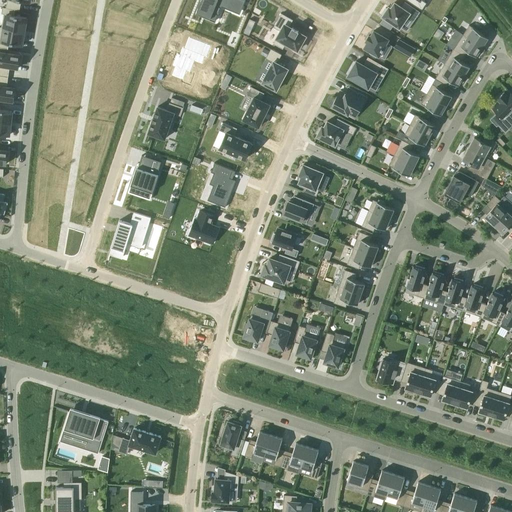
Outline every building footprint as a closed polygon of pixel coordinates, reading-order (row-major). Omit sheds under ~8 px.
[(10,0),(9,8),(16,9),(21,11),(24,1),(32,3),(32,0),(10,0)] [(201,0),(196,13),(205,17),(205,18),(216,22),(222,7),(240,14),(245,0),(201,0)] [(386,8),(382,13),(384,14),(382,16),(399,28),(400,27),(409,13),(416,18),(420,12),(405,2),(401,7),(395,3),(394,4),(391,8),(389,7),(388,9),(386,8)] [(3,7),(2,14),(7,15),(5,28),(26,31),(28,18),(15,16),(16,9),(9,8),(3,7)] [(281,31),(274,43),(283,48),(286,43),(298,50),(300,45),(302,46),(307,38),(305,37),(305,36),(298,32),(298,31),(292,28),(289,27),(293,20),(281,13),(274,27),(281,31)] [(465,32),(463,34),(467,37),(479,45),(482,47),(487,39),(488,38),(489,38),(488,37),(475,29),(473,27),(469,25),(465,32)] [(0,41),(0,47),(11,49),(12,44),(24,46),(26,31),(5,28),(3,42),(2,42),(0,41)] [(367,42),(364,47),(371,51),(370,53),(376,57),(377,55),(379,56),(387,42),(389,39),(374,30),(371,36),(369,35),(366,41),(367,42)] [(454,49),(464,56),(468,51),(476,56),(477,56),(476,56),(482,48),(482,47),(479,45),(467,37),(463,34),(454,49)] [(175,67),(172,76),(183,80),(187,71),(190,73),(195,61),(202,64),(205,57),(207,57),(211,45),(189,37),(185,48),(183,47),(180,55),(177,54),(173,66),(175,67)] [(399,40),(395,47),(410,56),(414,49),(399,40)] [(273,62),(262,82),(276,90),(288,69),(277,63),(282,54),(271,49),(266,58),(273,62)] [(444,62),(449,52),(443,49),(438,59),(444,62)] [(454,49),(444,64),(448,66),(464,76),(470,67),(470,66),(461,61),(462,60),(464,56),(454,49)] [(1,51),(0,61),(0,75),(12,77),(13,67),(21,69),(22,65),(23,66),(24,58),(23,58),(23,55),(1,51)] [(356,60),(348,76),(368,88),(369,87),(375,77),(382,81),(389,69),(372,59),(367,67),(363,64),(356,60)] [(444,64),(435,79),(446,85),(449,80),(458,85),(459,85),(458,85),(464,76),(448,66),(444,64)] [(0,75),(0,98),(17,101),(17,99),(18,99),(18,93),(17,92),(17,90),(10,88),(11,77),(0,75)] [(432,84),(427,94),(431,96),(446,105),(447,105),(452,96),(452,95),(436,86),(432,84)] [(254,97),(243,119),(259,127),(270,104),(261,100),(264,93),(251,87),(248,94),(254,97)] [(340,89),(331,106),(355,119),(367,97),(349,87),(346,92),(340,89)] [(505,133),(511,125),(511,90),(511,92),(509,90),(506,94),(504,92),(497,98),(499,100),(492,107),(504,119),(498,125),(505,133)] [(427,94),(421,103),(441,115),(442,114),(441,114),(447,105),(446,105),(431,96),(427,94)] [(0,102),(0,121),(15,123),(16,110),(2,109),(2,103),(0,102)] [(159,106),(149,133),(166,139),(175,113),(181,115),(184,108),(170,103),(168,109),(159,106)] [(415,114),(410,124),(414,126),(430,135),(435,126),(436,125),(415,114)] [(319,127),(316,133),(318,134),(317,136),(335,145),(343,130),(353,135),(356,128),(338,118),(334,125),(327,121),(324,127),(322,126),(321,128),(319,127)] [(0,139),(1,135),(13,137),(14,124),(0,121),(0,139)] [(226,133),(219,148),(245,159),(252,143),(234,135),(237,128),(223,123),(220,130),(226,133)] [(399,131),(396,136),(416,147),(418,141),(424,144),(425,145),(425,144),(430,135),(414,126),(410,124),(405,134),(399,131)] [(474,137),(468,148),(484,156),(488,150),(492,152),(497,142),(486,136),(482,142),(474,137)] [(503,146),(505,144),(500,138),(497,140),(503,146)] [(402,139),(394,155),(398,157),(414,165),(415,165),(419,156),(420,155),(410,151),(413,145),(402,139)] [(369,149),(366,155),(371,158),(376,147),(374,146),(371,144),(369,149)] [(484,156),(468,148),(463,159),(471,163),(468,169),(479,175),(488,159),(484,156)] [(0,163),(7,164),(7,161),(8,161),(8,154),(8,153),(8,151),(0,149),(0,163)] [(137,167),(129,192),(151,199),(159,175),(158,174),(162,161),(142,155),(138,168),(137,167)] [(394,155),(389,165),(393,167),(392,170),(399,173),(400,171),(401,171),(409,175),(410,175),(415,165),(414,165),(398,157),(394,155)] [(214,185),(208,200),(226,207),(236,180),(230,177),(233,170),(215,162),(211,171),(214,173),(210,183),(214,185)] [(301,166),(298,172),(300,173),(299,175),(302,176),(299,182),(307,185),(304,191),(316,196),(319,190),(316,188),(323,172),(304,165),(303,167),(301,166)] [(456,176),(454,175),(444,194),(460,202),(465,193),(471,196),(479,181),(460,171),(459,172),(456,176)] [(485,216),(494,224),(506,211),(498,203),(501,200),(495,195),(486,205),(491,209),(485,216)] [(289,201),(283,214),(306,223),(314,203),(296,196),(294,203),(289,201)] [(373,199),(369,210),(390,219),(394,209),(385,204),(386,202),(379,199),(378,201),(373,199)] [(369,210),(362,226),(374,231),(376,225),(386,229),(390,219),(369,210)] [(195,219),(189,235),(213,243),(219,227),(211,224),(214,215),(200,211),(197,219),(195,219)] [(511,215),(511,216),(506,211),(494,224),(503,233),(510,226),(511,227),(511,215)] [(112,247),(109,255),(122,259),(127,243),(142,247),(151,217),(144,215),(141,227),(119,220),(111,247),(112,247)] [(274,233),(271,241),(287,247),(285,253),(296,257),(299,250),(292,248),(297,235),(278,228),(276,234),(274,233)] [(360,231),(353,248),(375,256),(378,246),(379,246),(379,245),(369,242),(372,236),(360,231)] [(353,248),(347,264),(359,269),(361,263),(371,266),(375,256),(353,248)] [(263,265),(260,271),(262,272),(262,274),(284,282),(290,266),(297,268),(300,261),(280,254),(278,261),(270,258),(268,264),(265,264),(264,266),(263,265)] [(425,298),(429,285),(422,283),(426,270),(425,269),(425,268),(415,265),(415,266),(414,266),(410,279),(408,278),(405,286),(407,286),(406,292),(425,298)] [(345,269),(339,286),(361,293),(364,283),(365,284),(365,283),(355,280),(357,274),(345,269)] [(425,298),(444,304),(448,292),(441,289),(445,276),(444,276),(444,274),(435,271),(434,273),(433,272),(429,285),(425,298)] [(452,278),(448,292),(444,304),(463,310),(467,298),(460,295),(465,282),(463,282),(463,280),(454,277),(454,279),(452,278)] [(261,282),(258,291),(278,297),(281,289),(261,282)] [(484,289),(483,288),(483,287),(474,284),(474,285),(472,284),(467,298),(463,310),(482,316),(487,304),(480,302),(484,289)] [(339,286),(334,303),(346,307),(348,301),(358,304),(358,303),(361,293),(339,286)] [(481,317),(499,325),(506,313),(499,310),(504,297),(503,297),(504,296),(495,291),(494,293),(493,292),(487,304),(482,316),(481,317)] [(511,302),(506,313),(499,325),(511,332),(511,302)] [(327,305),(324,312),(331,314),(333,307),(327,305)] [(251,314),(244,336),(246,337),(245,338),(253,341),(253,339),(258,340),(265,318),(251,314)] [(357,315),(354,324),(360,326),(363,317),(357,315)] [(271,320),(267,333),(273,335),(270,344),(274,346),(274,347),(281,350),(282,348),(283,349),(291,326),(271,320)] [(433,336),(437,323),(432,321),(428,334),(433,336)] [(299,325),(294,341),(300,343),(297,353),(302,354),(301,356),(309,359),(309,357),(311,357),(314,349),(315,349),(318,342),(316,341),(318,335),(305,331),(306,327),(299,325)] [(327,332),(321,350),(328,352),(325,362),(329,363),(328,365),(336,367),(337,366),(338,366),(341,357),(343,358),(345,350),(343,350),(345,344),(333,340),(335,335),(327,332)] [(380,369),(378,375),(377,378),(393,383),(395,378),(401,380),(407,363),(390,358),(389,361),(383,359),(382,362),(381,361),(378,368),(380,369)] [(426,368),(419,366),(407,362),(407,363),(401,380),(407,382),(405,387),(418,392),(419,389),(426,368)] [(433,370),(426,368),(419,389),(418,392),(431,396),(431,394),(432,390),(433,390),(438,392),(439,390),(442,380),(436,378),(435,379),(431,378),(433,370)] [(462,381),(455,379),(453,378),(452,382),(451,384),(448,383),(448,382),(442,380),(439,390),(438,392),(444,394),(442,398),(442,399),(446,400),(455,403),(455,401),(462,381)] [(487,387),(489,382),(482,380),(479,390),(478,392),(476,401),(475,404),(480,405),(481,405),(479,409),(479,411),(491,415),(492,413),(499,391),(491,389),(487,387)] [(469,384),(462,381),(455,401),(455,403),(463,406),(467,407),(468,406),(468,405),(469,402),(475,404),(476,401),(478,392),(472,390),(472,391),(469,390),(469,388),(470,384),(469,384)] [(511,395),(506,393),(499,391),(492,413),(491,415),(504,419),(506,413),(511,415),(511,413),(511,402),(510,402),(510,400),(511,395)] [(100,416),(71,407),(60,441),(98,453),(108,421),(100,418),(100,416)] [(223,436),(221,444),(233,448),(231,454),(239,457),(244,440),(237,438),(241,425),(240,425),(241,423),(233,421),(233,422),(228,421),(226,428),(224,427),(221,435),(223,436)] [(123,438),(119,451),(127,454),(130,444),(156,453),(161,436),(134,428),(131,440),(123,438)] [(249,443),(245,455),(252,457),(253,451),(265,455),(271,435),(260,431),(256,441),(255,445),(249,443)] [(271,435),(265,455),(276,459),(274,464),(281,467),(285,455),(278,452),(279,449),(283,438),(271,435)] [(285,455),(281,467),(288,469),(290,463),(301,467),(307,446),(296,442),(293,453),(292,457),(285,455)] [(307,446),(301,467),(312,470),(310,476),(317,478),(321,466),(314,464),(316,460),(319,450),(307,446)] [(354,461),(348,480),(358,483),(357,487),(368,490),(371,482),(372,478),(366,476),(367,472),(369,466),(354,461)] [(368,490),(367,494),(385,500),(387,494),(393,474),(382,470),(379,480),(378,484),(371,482),(368,490)] [(213,491),(212,500),(229,501),(230,489),(238,489),(239,475),(225,471),(224,479),(216,478),(215,491),(213,491)] [(393,474),(387,494),(398,498),(396,503),(403,506),(407,494),(400,491),(402,488),(405,477),(393,474)] [(80,511),(81,511),(76,511),(75,499),(81,499),(81,482),(63,483),(63,488),(55,488),(55,499),(56,499),(56,511),(80,511)] [(407,494),(403,506),(409,507),(410,508),(412,502),(423,506),(430,485),(418,482),(415,492),(414,496),(407,494)] [(423,506),(421,511),(423,511),(441,511),(443,505),(437,503),(438,499),(441,489),(430,485),(423,506)] [(443,505),(441,511),(461,511),(466,497),(454,493),(451,503),(450,507),(443,505)] [(284,495),(282,511),(310,511),(312,505),(310,505),(310,503),(297,502),(297,496),(284,495)] [(466,497),(461,511),(473,511),(474,511),(477,500),(466,497)] [(132,506),(132,511),(156,511),(157,508),(156,508),(156,498),(139,498),(139,499),(139,506),(132,506)]
